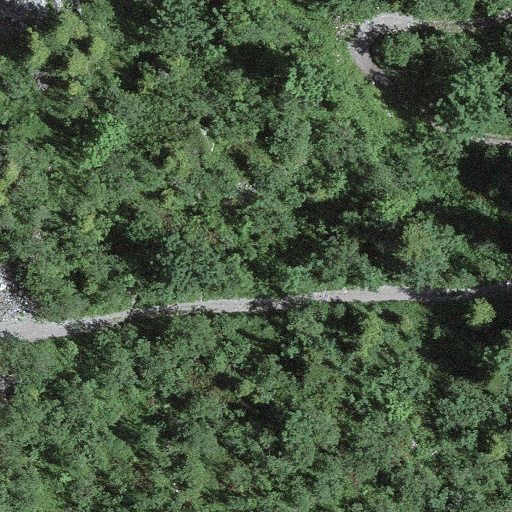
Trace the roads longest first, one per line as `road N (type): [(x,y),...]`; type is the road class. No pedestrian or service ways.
road 1 (track): [(511,281),(305,293),(0,329)]
road 2 (track): [(511,13),(367,27),(349,48),(433,133),(511,143)]
